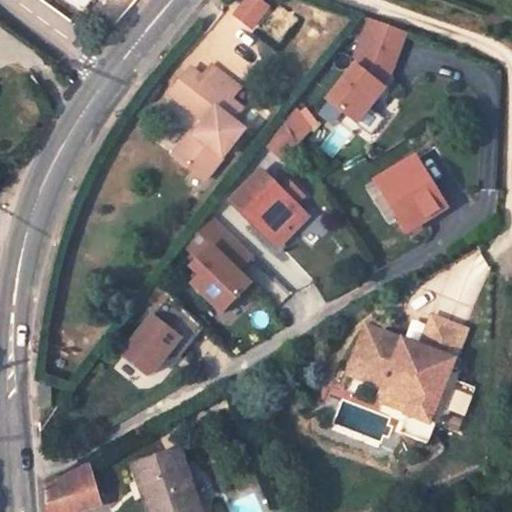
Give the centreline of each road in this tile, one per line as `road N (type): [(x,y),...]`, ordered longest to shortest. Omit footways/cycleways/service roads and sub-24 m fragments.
road 1 (tertiary): [(10,416),(13,296),(47,181),(114,68)]
road 2 (track): [(511,83),(481,45),(370,0)]
